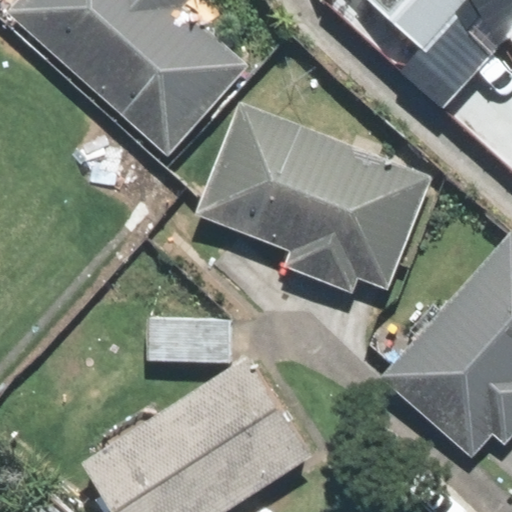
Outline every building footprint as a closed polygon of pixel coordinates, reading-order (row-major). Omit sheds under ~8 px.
[(16,0),(3,14),(165,157),(245,67),(179,9),(186,2),(184,0),(16,0)] [(363,0),(418,50),(465,0),(363,0)] [(428,178),(237,105),(194,217),(287,253),(281,267),(350,294),(355,279),(385,290),(428,178)] [(511,235),(509,233),(379,380),(470,459),(490,436),(501,446),(511,433),(511,235)] [(146,318),(145,363),(227,364),(227,319),(146,318)] [(80,464),(110,511),(221,511),(306,459),(243,361),(80,464)] [(0,421),(17,438),(48,407),(18,377),(0,395),(0,421)] [(57,511),(41,498),(28,511),(57,511)]
